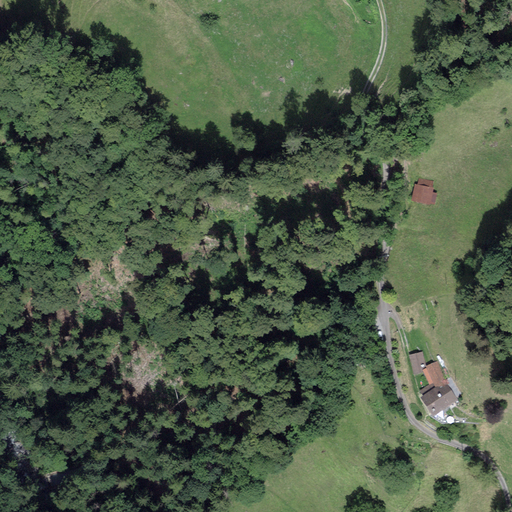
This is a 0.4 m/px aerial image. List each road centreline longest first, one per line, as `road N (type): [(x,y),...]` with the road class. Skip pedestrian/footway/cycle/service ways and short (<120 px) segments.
road 1 (residential): [(511,511),(490,462),(428,431),(409,412),(386,334),(387,240)]
road 2 (track): [(379,0),(382,51),(359,110),(386,168),(387,240)]
